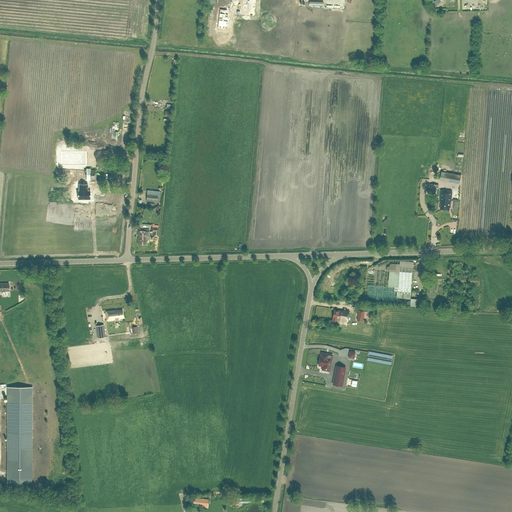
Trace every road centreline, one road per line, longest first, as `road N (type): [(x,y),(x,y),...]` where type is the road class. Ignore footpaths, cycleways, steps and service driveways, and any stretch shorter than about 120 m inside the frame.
road 1 (unclassified): [(125,259),(157,0)]
road 2 (tertiary): [(274,511),(310,290)]
road 3 (tertiary): [(341,255),(511,249)]
road 4 (tertiary): [(125,259),(280,255)]
road 5 (tertiary): [(0,263),(125,259)]
